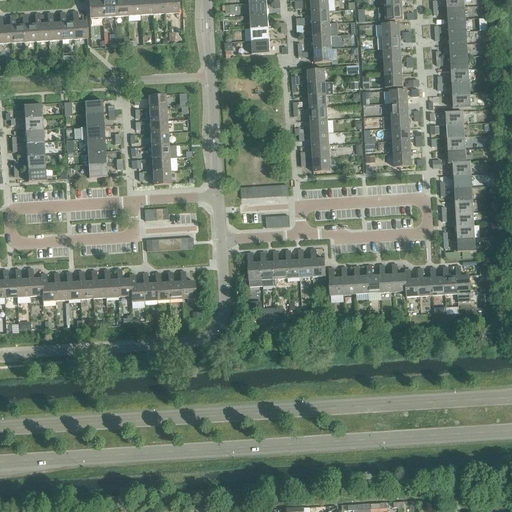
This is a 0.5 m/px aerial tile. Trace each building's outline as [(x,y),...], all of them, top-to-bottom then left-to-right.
[(101,1),(93,2),(93,0),(87,0),(89,19),(102,19),(101,1)] [(100,0),(101,1),(102,19),(115,18),(114,0),(106,1),(105,0),(100,0)] [(113,0),(114,0),(115,18),(127,17),(126,0),(119,0),(118,0),(113,0)] [(126,0),(127,17),(140,16),(138,0),(126,0)] [(138,0),(140,16),(152,16),(151,0),(138,0)] [(151,0),(152,16),(165,15),(164,0),(151,0)] [(164,0),(165,15),(178,14),(177,0),(164,0)] [(321,0),(310,1),(311,13),(329,12),(327,0),(321,0)] [(383,0),(384,9),(402,8),(401,0),(383,0)] [(446,0),(447,9),(464,8),(463,0),(446,0)] [(249,4),(250,17),(267,16),(266,3),(249,4)] [(235,6),(223,6),(224,14),(235,14),(235,6)] [(402,8),(384,9),(385,22),(402,21),(402,8)] [(447,9),(447,21),(465,20),(464,8),(447,9)] [(72,13),(72,23),(73,23),(74,40),(87,40),(86,22),(77,23),(77,12),(72,13)] [(311,13),(312,26),(329,25),(329,12),(311,13)] [(59,13),(60,24),(61,41),(74,40),(73,23),(72,23),(65,23),(64,13),(59,13)] [(47,14),(47,24),(48,42),(61,41),(60,24),(52,24),(52,14),(47,14)] [(21,16),(22,26),(23,43),(36,43),(35,25),(27,26),(26,15),(21,16)] [(34,15),(35,25),(36,43),(48,42),(47,24),(40,25),(39,15),(34,15)] [(9,17),(10,27),(11,44),(23,43),(22,26),(14,27),(14,16),(9,17)] [(250,17),(250,30),(268,29),(267,16),(250,17)] [(0,17),(0,44),(11,44),(10,27),(2,27),(1,17),(0,17)] [(447,21),(448,34),(466,33),(465,20),(447,21)] [(381,25),(382,38),(400,37),(399,24),(381,25)] [(312,26),(313,38),(330,37),(329,25),(312,26)] [(250,30),(251,42),(269,41),(268,29),(250,30)] [(448,34),(449,46),(467,45),(466,33),(448,34)] [(313,38),(313,51),(331,50),(330,37),(313,38)] [(382,38),(383,51),(400,50),(400,37),(382,38)] [(269,41),(251,42),(252,55),(270,54),(269,41)] [(449,46),(450,59),(467,58),(467,45),(449,46)] [(331,50),(313,51),(314,64),(332,63),(331,50)] [(383,51),(383,63),(401,62),(400,50),(383,51)] [(450,59),(451,72),(468,70),(467,58),(450,59)] [(383,63),(384,76),(402,75),(401,62),(383,63)] [(451,72),(451,84),(469,83),(468,70),(451,72)] [(307,72),(307,85),(325,84),(324,71),(307,72)] [(402,75),(384,76),(385,89),(403,88),(402,75)] [(451,84),(452,97),(470,96),(469,83),(451,84)] [(307,85),(308,97),(326,96),(325,84),(307,85)] [(389,92),(390,105),(408,104),(407,91),(389,92)] [(353,98),(351,99),(356,104),(357,103),(360,102),(359,95),(353,95),(353,98)] [(147,97),(148,110),(166,109),(165,96),(147,97)] [(308,97),(309,110),(327,109),(326,96),(308,97)] [(470,96),(452,97),(453,109),(453,110),(471,109),(471,108),(470,96)] [(84,103),(85,116),(102,114),(101,102),(102,102),(102,101),(83,103),(84,103)] [(390,105),(391,117),(408,116),(408,104),(390,105)] [(23,107),(24,119),(41,118),(40,106),(41,106),(41,105),(22,106),(22,107),(23,107)] [(148,110),(149,123),(166,122),(166,109),(148,110)] [(309,110),(310,122),(327,121),(327,109),(309,110)] [(445,114),(446,127),(464,126),(463,113),(445,114)] [(85,128),(103,127),(102,114),(85,116),(85,128)] [(391,117),(391,130),(409,129),(408,116),(391,117)] [(24,119),(24,132),(42,131),(41,118),(24,119)] [(310,122),(310,135),(328,134),(327,121),(310,122)] [(149,123),(150,135),(167,134),(166,122),(149,123)] [(446,127),(447,139),(464,138),(464,126),(446,127)] [(86,141),(104,140),(110,139),(109,127),(103,127),(85,128),(79,129),(80,141),(86,141)] [(391,130),(392,143),(410,141),(409,129),(391,130)] [(24,132),(25,145),(43,143),(42,131),(24,132)] [(150,135),(150,148),(168,147),(167,134),(150,135)] [(310,135),(311,148),(329,147),(328,134),(310,135)] [(447,139),(448,152),(465,151),(464,138),(447,139)] [(87,153),(105,152),(104,140),(86,141),(87,153)] [(392,143),(393,155),(411,154),(410,141),(392,143)] [(25,145),(26,157),(44,156),(43,143),(25,145)] [(375,145),(365,146),(365,154),(375,154),(375,145)] [(150,148),(151,161),(169,160),(168,147),(150,148)] [(311,148),(312,160),(330,159),(329,147),(311,148)] [(448,165),(452,165),(452,164),(466,164),(466,163),(465,151),(448,152),(448,164),(448,165)] [(87,153),(88,166),(105,165),(105,152),(87,153)] [(411,154),(393,155),(394,168),(411,167),(411,154)] [(26,157),(27,170),(44,169),(44,156),(26,157)] [(330,159),(312,160),(313,173),(330,172),(330,159)] [(151,161),(152,173),(169,172),(169,160),(151,161)] [(452,165),(453,177),(471,176),(470,164),(471,164),(471,163),(466,163),(466,164),(452,164),(452,165)] [(105,165),(88,166),(89,178),(88,178),(88,179),(107,178),(107,177),(106,177),(105,165)] [(44,169),(27,170),(28,182),(27,182),(27,183),(46,182),(46,181),(45,181),(44,169)] [(169,172),(152,173),(153,186),(170,185),(169,172)] [(453,177),(454,190),(472,189),(471,176),(453,177)] [(454,190),(455,202),(472,201),(472,189),(454,190)] [(455,202),(456,215),(473,214),(472,201),(455,202)] [(456,215),(456,227),(474,226),(473,214),(456,215)] [(456,227),(457,240),(475,239),(474,226),(456,227)] [(475,239),(457,240),(458,252),(458,253),(464,253),(464,258),(477,257),(476,252),(476,251),(475,239)] [(310,250),(311,261),(312,278),(325,277),(324,260),(316,260),(315,250),(310,250)] [(298,251),(298,261),(300,279),(312,278),(311,261),(303,261),(303,251),(298,251)] [(273,253),(273,263),(274,281),(287,280),(286,262),(278,263),(277,252),(273,253)] [(285,252),(286,262),(287,280),(300,279),(298,261),(291,262),(290,252),(285,252)] [(261,264),(262,281),(262,287),(275,287),(274,281),(273,263),(265,264),(265,253),(260,254),(261,264)] [(249,282),(262,281),(261,264),(253,264),(252,254),(247,254),(249,282)] [(393,293),(406,292),(405,275),(397,275),(396,265),(391,265),(392,276),(393,293)] [(381,294),(393,293),(392,276),(384,276),(384,266),(379,266),(380,276),(381,294)] [(368,295),(381,294),(380,276),(372,277),(371,267),(366,267),(367,277),(368,295)] [(455,267),(456,278),(457,295),(470,294),(469,277),(461,277),(460,267),(455,267)] [(343,296),(356,296),(354,278),(347,279),(346,268),(341,269),(342,279),(343,296)] [(356,296),(368,295),(367,277),(359,278),(359,268),(354,268),(354,278),(356,296)] [(443,268),(443,279),(444,296),(457,295),(456,278),(448,278),(447,268),(443,268)] [(330,297),(343,296),(342,279),(334,279),(333,269),(328,269),(330,297)] [(430,269),(431,279),(432,297),(444,296),(443,279),(435,279),(435,269),(430,269)] [(16,298),(29,298),(28,280),(20,281),(19,270),(15,271),(15,281),(16,298)] [(29,298),(41,297),(42,297),(41,279),(40,279),(33,280),(32,270),(27,270),(28,280),(29,298)] [(118,298),(130,298),(130,297),(129,280),(121,281),(121,270),(116,271),(117,281),(118,298)] [(406,292),(406,298),(419,298),(418,280),(410,281),(410,270),(405,271),(405,275),(406,292)] [(417,270),(418,280),(419,298),(432,297),(431,279),(423,280),(422,270),(417,270)] [(4,299),(16,298),(15,281),(7,281),(7,271),(2,271),(3,282),(4,299)] [(105,299),(118,298),(117,281),(109,281),(108,271),(103,272),(104,282),(105,299)] [(93,300),(105,299),(104,282),(96,282),(96,272),(91,272),(91,283),(92,282),(93,300)] [(180,273),(180,283),(181,300),(194,300),(193,282),(185,283),(184,272),(180,273)] [(67,301),(80,301),(79,283),(71,284),(71,273),(66,274),(66,284),(67,301)] [(80,301),(93,300),(92,282),(91,283),(84,283),(83,273),(78,273),(79,283),(80,301)] [(167,273),(168,284),(169,301),(181,300),(180,283),(173,283),(172,273),(167,273)] [(55,302),(67,301),(66,284),(59,285),(58,274),(53,275),(54,285),(55,302)] [(154,274),(155,284),(156,302),(169,301),(168,284),(160,284),(159,274),(154,274)] [(42,303),(55,302),(54,285),(46,285),(45,275),(40,275),(40,279),(41,279),(42,297),(41,297),(42,303)] [(130,297),(130,298),(131,304),(144,303),(143,285),(142,285),(135,286),(134,275),(129,276),(129,280),(130,297)] [(142,275),(142,285),(143,285),(144,303),(156,302),(155,284),(147,285),(147,275),(142,275)] [(261,302),(250,302),(251,311),(262,311),(261,302)]
